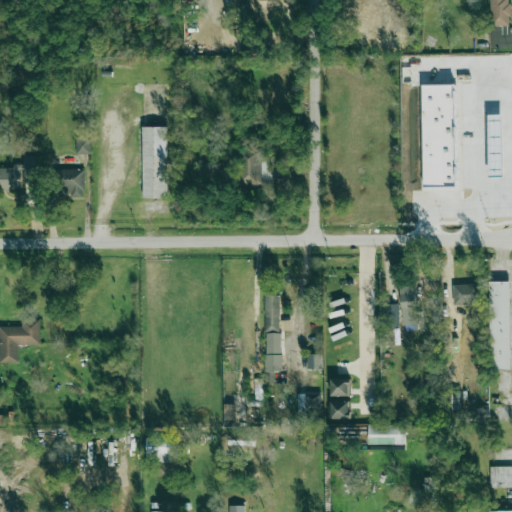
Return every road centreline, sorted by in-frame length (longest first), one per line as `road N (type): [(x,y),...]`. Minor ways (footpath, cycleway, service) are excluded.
road 1 (residential): [(0,242),(511,239)]
road 2 (residential): [(316,240),(315,0)]
